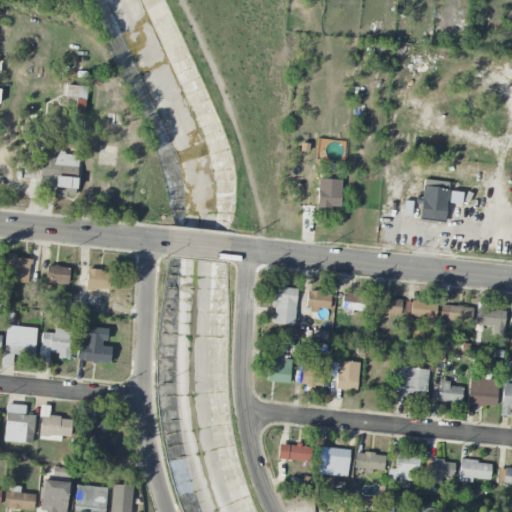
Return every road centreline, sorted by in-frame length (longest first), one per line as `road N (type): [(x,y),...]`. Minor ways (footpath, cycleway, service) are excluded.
road 1 (secondary): [(511,277),(230,248)]
road 2 (residential): [(147,239),(145,401),(167,511)]
road 3 (residential): [(511,439),(243,411)]
road 4 (residential): [(248,250),(243,411),(272,511)]
road 5 (secondary): [(166,241),(0,223)]
road 6 (residential): [(145,401),(0,385)]
